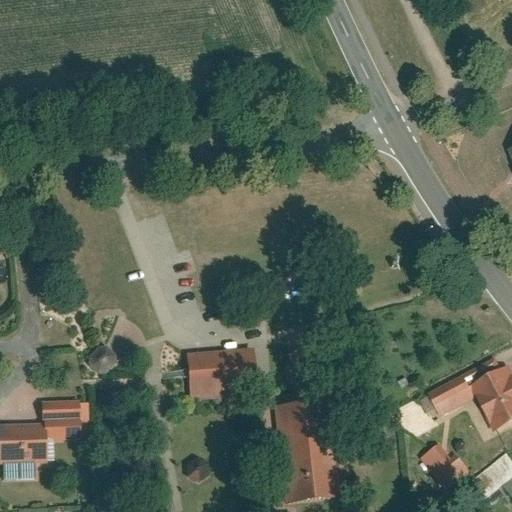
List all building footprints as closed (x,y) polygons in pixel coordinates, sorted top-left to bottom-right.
[(511,142),(502,147),(511,171),(511,142)] [(254,400),(251,352),(184,357),(187,404),(254,400)] [(422,395),(432,415),(469,395),(490,433),(511,420),(511,380),(506,369),(470,388),(462,373),(422,395)] [(271,405),(280,506),(343,501),(333,400),(271,405)] [(77,406),(39,408),(40,428),(0,430),(0,468),(45,466),(44,447),(78,445),(77,406)] [(459,456),(453,461),(438,443),(419,458),(447,493),(473,472),(459,456)] [(486,496),(511,477),(511,460),(508,455),(473,479),(486,496)] [(511,481),(502,490),(511,501),(511,481)]
